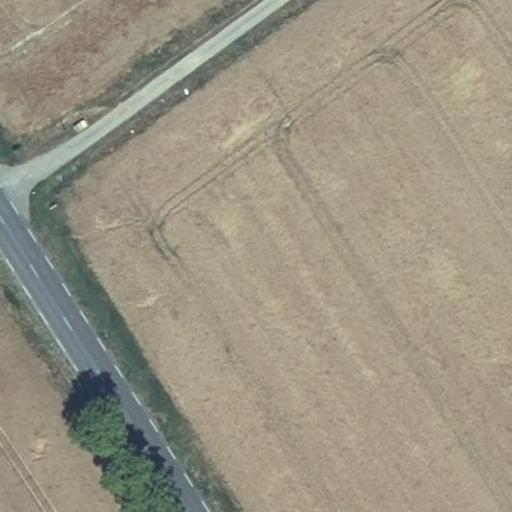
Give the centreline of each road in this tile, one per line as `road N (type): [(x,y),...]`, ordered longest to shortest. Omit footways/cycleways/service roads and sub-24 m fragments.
road 1 (secondary): [(193,511),(0,218)]
road 2 (unclassified): [(0,198),(273,0)]
